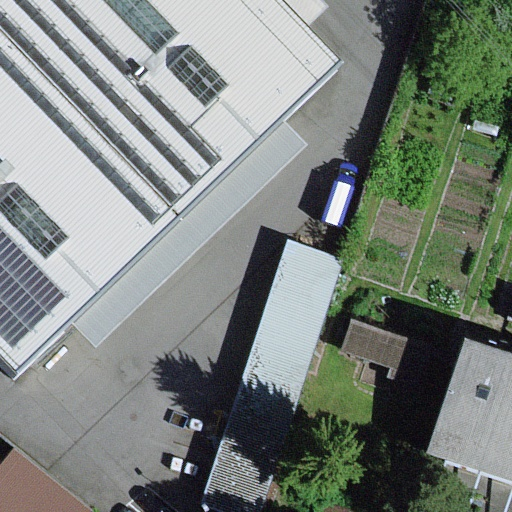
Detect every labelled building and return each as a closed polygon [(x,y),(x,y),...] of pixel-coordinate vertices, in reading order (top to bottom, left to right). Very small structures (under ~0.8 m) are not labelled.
[(0,0),(0,364),(16,381),(73,326),(286,121),(348,62),(311,25),(287,0),(0,0)] [(322,0),(287,0),(311,25),(329,7),(322,0)] [(310,146),(286,121),(73,326),(96,349),(310,146)] [(260,511),(343,262),(286,243),(198,509),(208,511),(260,511)] [(415,388),(429,347),(353,321),(343,351),(392,368),(388,379),(415,388)] [(511,352),(463,338),(428,453),(511,479),(511,352)] [(0,511),(90,511),(93,510),(12,448),(0,462),(0,511)]
